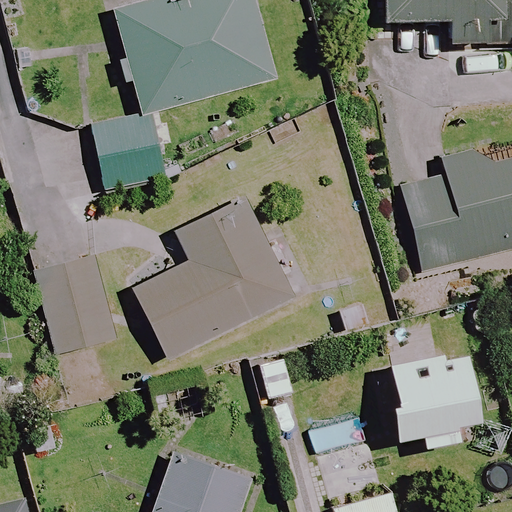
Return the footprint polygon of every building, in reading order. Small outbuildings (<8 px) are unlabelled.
[(247,0),(136,0),(106,8),(133,113),(269,79),(247,0)] [(511,20),(511,0),(374,0),(375,26),(511,20)] [(142,121),(84,134),(99,198),(157,185),(142,121)] [(511,149),(399,178),(423,272),(511,249),(511,149)] [(186,268),(129,296),(164,366),(293,304),(243,202),(171,237),(186,268)] [(109,341),(88,262),(33,276),(54,355),(109,341)] [(483,434),(467,332),(380,346),(396,448),(483,434)] [(377,488),(366,445),(311,459),(322,502),(377,488)] [(250,511),(264,476),(184,447),(160,511),(250,511)] [(0,511),(37,511),(32,491),(0,498),(0,511)] [(378,511),(375,501),(330,511),(378,511)]
